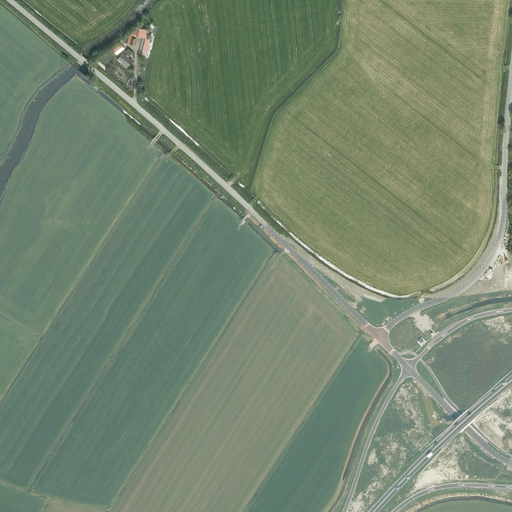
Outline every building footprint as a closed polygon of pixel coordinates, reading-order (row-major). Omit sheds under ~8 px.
[(135,36),(147,38),(149,30),(134,27),(132,30),(130,34),(130,35),(135,36)] [(136,37),(129,36),(127,44),(134,46),(136,37)] [(150,39),(145,38),(141,54),(146,55),(150,39)] [(114,52),(122,46),(118,42),(111,48),(114,52)] [(117,59),(127,66),(132,60),(128,57),(132,52),(128,49),(126,51),(127,53),(125,55),(122,53),(117,59)]
